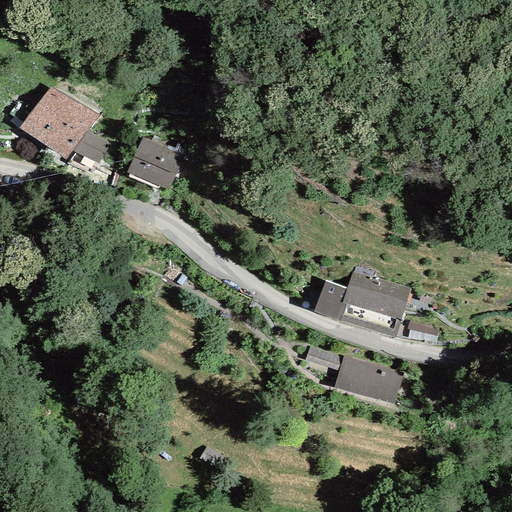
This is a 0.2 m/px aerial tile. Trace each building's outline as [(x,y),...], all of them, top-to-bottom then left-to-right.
[(19,128),(66,159),(72,151),(87,131),(98,116),(50,88),(19,128)] [(97,164),(109,144),(87,131),(72,151),(97,164)] [(184,156),(142,137),(126,173),(168,191),(184,156)] [(395,338),(409,288),(352,271),(346,288),(324,281),(314,311),(339,321),(395,338)] [(438,329),(410,321),(407,329),(436,336),(438,329)] [(305,360),(338,372),(342,358),(310,347),(305,360)] [(393,404),(402,373),(343,356),(342,358),(338,372),(334,388),(393,404)]
